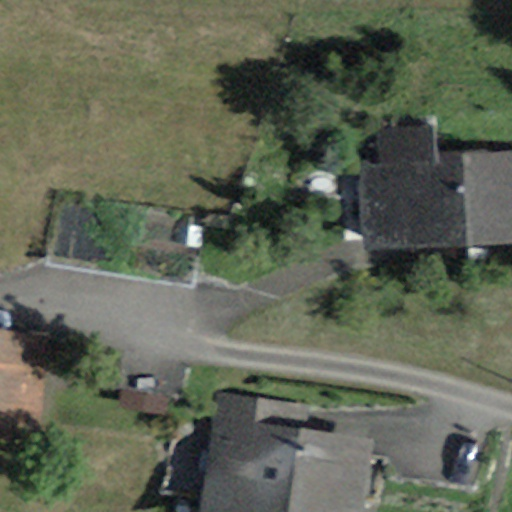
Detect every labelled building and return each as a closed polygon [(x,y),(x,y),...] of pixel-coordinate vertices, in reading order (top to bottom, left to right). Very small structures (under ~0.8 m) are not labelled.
[(362,188),(365,238),(511,230),(511,155),(430,160),(428,127),(382,129),(385,187),(362,188)] [(46,259),(120,271),(131,201),(57,189),(46,259)] [(195,282),(205,212),(131,201),(120,271),(195,282)] [(0,335),(0,424),(29,427),(33,369),(42,370),(44,339),(0,335)] [(230,402),(216,505),(233,507),(231,511),(344,511),(347,498),(378,502),(385,457),(287,443),(292,411),(230,402)]
